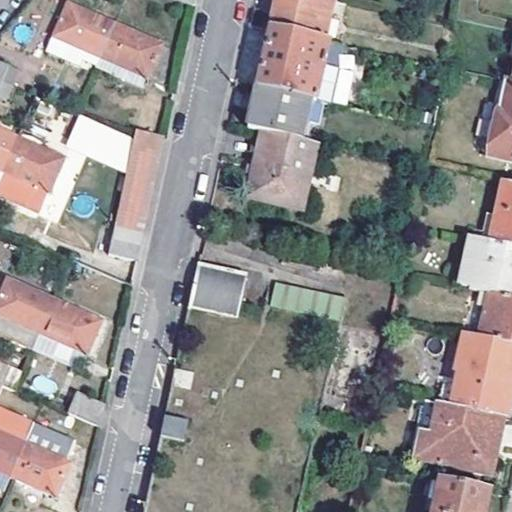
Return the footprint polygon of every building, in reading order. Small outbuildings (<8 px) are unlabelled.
[(334,1),(330,0),(277,0),(271,30),(325,42),(334,1)] [(101,59),(116,24),(68,3),(47,53),(95,73),(101,59)] [(116,24),(101,59),(150,80),(164,44),(116,24)] [(325,42),(271,30),(266,52),(258,88),(317,101),(322,81),(325,67),(330,43),(325,42)] [(345,47),(330,43),(325,67),(340,70),(345,47)] [(8,67),(1,82),(11,87),(18,71),(8,67)] [(511,81),(501,79),(484,152),(511,158),(511,81)] [(0,81),(0,98),(6,101),(12,87),(11,87),(1,82),(0,81)] [(337,84),(322,81),(317,101),(324,103),(333,104),(337,84)] [(249,128),(260,131),(303,140),(307,122),(308,115),(321,117),(324,103),(317,101),(258,88),(249,128)] [(308,115),(307,122),(320,125),(321,117),(308,115)] [(0,172),(1,173),(17,137),(0,129),(0,172)] [(135,131),(132,144),(161,151),(164,138),(135,131)] [(303,140),(260,131),(244,204),(293,214),(309,141),(303,140)] [(1,173),(49,194),(65,158),(17,137),(1,173)] [(161,151),(132,144),(129,157),(158,164),(161,151)] [(158,164),(129,157),(126,171),(155,177),(158,164)] [(155,177),(126,171),(123,185),(152,191),(155,177)] [(0,195),(41,213),(49,194),(1,173),(0,175),(0,195)] [(485,212),(479,239),(511,246),(511,183),(502,181),(495,214),(485,212)] [(152,191),(123,185),(120,199),(149,205),(152,191)] [(149,205),(120,199),(117,213),(146,219),(149,205)] [(146,219),(117,213),(114,227),(142,234),(146,219)] [(142,234),(114,227),(111,241),(140,247),(142,234)] [(479,239),(465,237),(455,285),(467,288),(479,239)] [(488,292),(511,297),(511,246),(479,239),(467,288),(488,292)] [(140,247),(111,241),(108,255),(136,262),(140,247)] [(294,265),(297,250),(266,243),(263,259),(294,265)] [(248,275),(199,264),(189,309),(238,319),(248,275)] [(330,294),(259,278),(253,302),(324,318),(330,294)] [(6,279),(0,292),(0,317),(39,335),(54,300),(6,279)] [(511,297),(488,292),(479,337),(511,343),(511,297)] [(54,300),(39,335),(85,355),(87,356),(102,321),(54,300)] [(39,335),(0,317),(0,333),(33,348),(39,335)] [(511,343),(479,337),(465,334),(457,371),(460,372),(458,383),(444,380),(439,403),(505,418),(511,384),(511,343)] [(39,335),(33,348),(79,368),(85,355),(39,335)] [(0,360),(0,382),(2,383),(10,365),(0,360)] [(196,375),(176,371),(172,388),(192,392),(196,375)] [(100,427),(107,393),(73,377),(66,412),(100,427)] [(505,418),(439,403),(428,401),(414,460),(492,477),(505,418)] [(0,490),(3,491),(10,476),(32,426),(0,411),(0,490)] [(188,424),(165,419),(161,440),(184,444),(188,424)] [(32,426),(10,476),(59,498),(67,478),(63,476),(76,447),(32,426)] [(483,511),(488,492),(440,481),(432,511),(483,511)]
